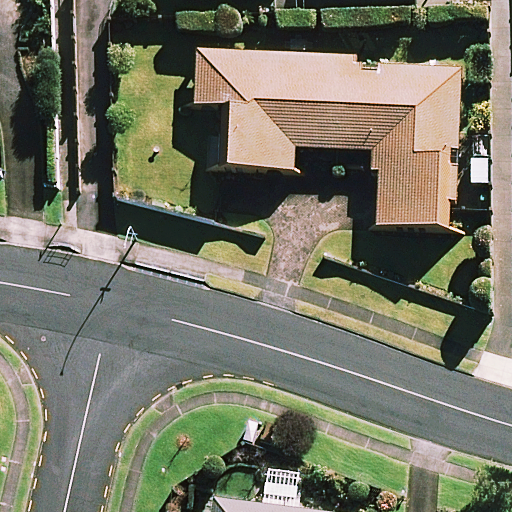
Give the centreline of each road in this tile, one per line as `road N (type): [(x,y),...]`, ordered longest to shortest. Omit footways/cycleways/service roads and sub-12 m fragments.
road 1 (residential): [(111,304),(511,425)]
road 2 (residential): [(67,511),(111,304)]
